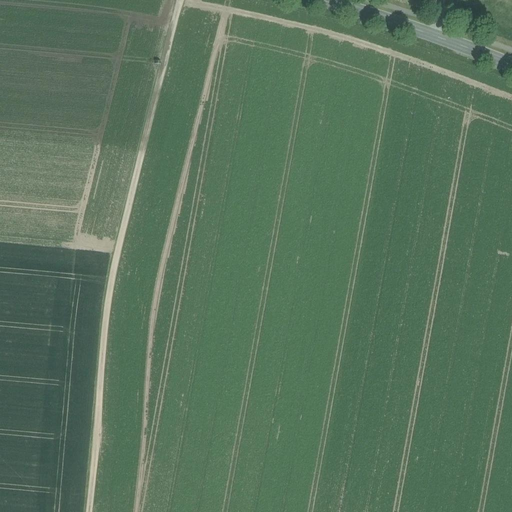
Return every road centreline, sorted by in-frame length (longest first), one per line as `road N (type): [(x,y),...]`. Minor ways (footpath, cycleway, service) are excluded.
road 1 (track): [(90,511),(108,286),(179,0)]
road 2 (secondary): [(314,0),(511,63)]
